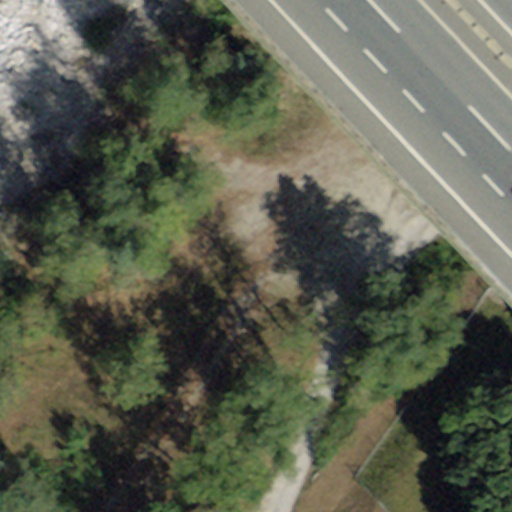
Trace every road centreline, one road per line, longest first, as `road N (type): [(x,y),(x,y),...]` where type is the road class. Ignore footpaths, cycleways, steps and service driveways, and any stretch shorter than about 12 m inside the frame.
road 1 (track): [(275,511),(344,332),(511,90)]
road 2 (motorway): [(362,0),(511,159)]
